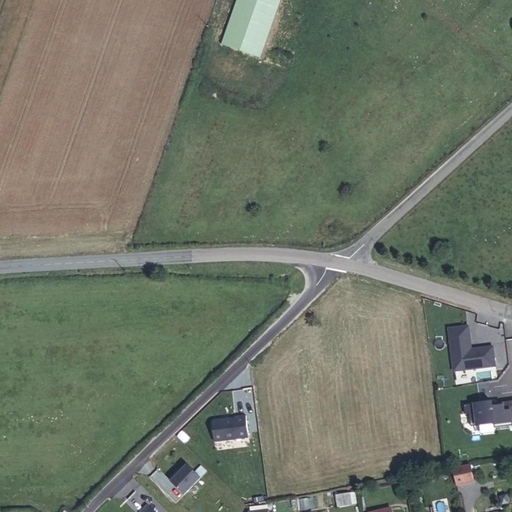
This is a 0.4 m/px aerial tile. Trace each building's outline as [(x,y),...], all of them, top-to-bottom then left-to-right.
[(277,0),(237,0),(222,44),(258,56),(277,0)] [(469,414),(471,426),(494,423),(495,428),(511,425),(511,400),(503,402),(503,403),(503,405),(493,407),(492,404),(492,402),(464,405),(465,414),(469,414)] [(212,423),(215,442),(249,437),(246,416),(235,417),(235,419),(222,421),(222,420),(214,421),(212,423)] [(171,482),(184,495),(201,478),(188,465),(171,482)] [(453,468),(456,487),(475,484),(472,465),(453,468)] [(336,495),(338,507),(352,505),(350,493),(336,495)]
